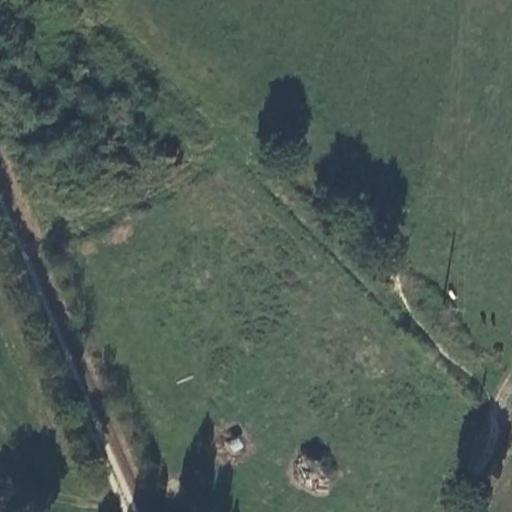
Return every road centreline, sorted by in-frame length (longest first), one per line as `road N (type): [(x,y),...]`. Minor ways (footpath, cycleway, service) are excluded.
road 1 (unclassified): [(0,212),(129,511)]
road 2 (track): [(449,511),(511,397)]
